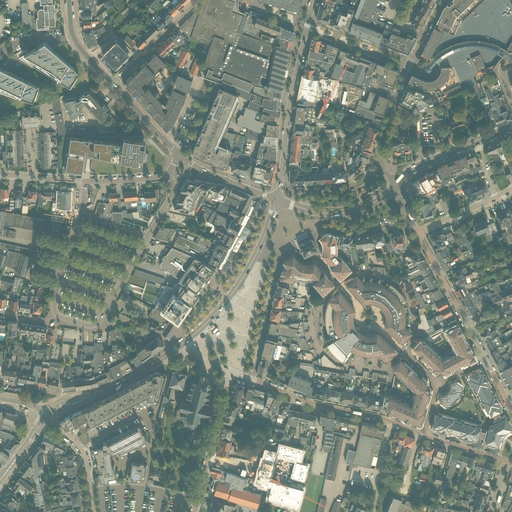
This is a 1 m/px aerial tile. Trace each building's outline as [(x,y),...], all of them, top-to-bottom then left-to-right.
[(55,25),(54,12),(54,3),(52,4),(52,0),(39,0),(40,5),(43,4),(44,9),(39,9),(37,11),(38,18),(28,18),(27,2),(21,3),(22,23),(36,29),(48,29),(48,26),(55,25)] [(80,0),(81,5),(84,5),(84,10),(86,10),(94,7),(93,0),(80,0)] [(184,5),(179,0),(174,5),(179,10),(184,5)] [(238,5),(238,3),(229,0),(203,0),(199,13),(234,25),(239,27),(244,13),(239,11),(238,5)] [(300,0),(261,0),(284,7),(284,6),(287,7),(287,8),(298,11),(300,0)] [(342,10),(343,7),(344,3),(334,1),(330,0),(320,0),(319,5),(331,7),(338,9),(342,10)] [(376,20),(381,10),(375,7),(377,0),(379,0),(384,2),(384,0),(360,0),(348,31),(349,31),(360,35),(368,38),(376,41),(385,45),(390,47),(390,46),(396,48),(396,49),(400,51),(401,51),(407,53),(414,41),(416,37),(407,33),(405,37),(405,38),(398,35),(400,30),(393,27),(376,20)] [(429,12),(435,0),(423,0),(421,4),(422,5),(421,8),(429,12)] [(511,4),(509,0),(472,0),(456,16),(449,30),(445,28),(444,30),(439,41),(436,48),(433,55),(434,57),(434,56),(439,52),(440,52),(439,51),(445,48),(446,48),(445,48),(451,45),(452,45),(452,44),(458,42),(458,43),(459,42),(465,41),(466,41),(472,40),(473,40),(479,40),(480,40),(487,41),(494,43),(493,43),(494,43),(500,45),(500,46),(501,46),(507,49),(506,49),(509,51),(511,50),(511,4)] [(456,16),(472,0),(451,0),(444,7),(435,25),(436,26),(444,30),(445,28),(449,30),(456,16)] [(179,10),(174,5),(170,1),(164,7),(166,9),(173,16),(179,10)] [(135,11),(138,9),(138,8),(139,7),(137,4),(129,11),(131,14),(135,11)] [(123,13),(129,9),(126,5),(120,10),(123,13)] [(329,17),(331,7),(319,5),(317,14),(318,14),(317,18),(316,18),(316,19),(317,19),(327,22),(327,23),(328,23),(329,17)] [(96,15),(96,12),(97,12),(95,6),(94,7),(86,10),(86,12),(81,12),(82,19),(92,18),(91,15),(92,15),(96,15)] [(345,30),(348,23),(353,10),(349,9),(343,7),(342,10),(338,9),(335,18),(329,17),(328,23),(341,28),(342,29),(342,28),(345,29),(345,30)] [(420,29),(429,12),(421,8),(419,10),(418,10),(412,21),(413,22),(411,25),(420,29)] [(173,16),(166,9),(161,15),(162,16),(162,17),(167,22),(173,16)] [(94,18),(94,19),(87,19),(87,20),(83,21),(83,20),(83,27),(92,27),(92,26),(95,26),(95,23),(100,23),(100,22),(104,19),(104,16),(102,13),(94,18)] [(235,41),(238,32),(239,27),(234,25),(199,13),(199,15),(194,13),(179,27),(189,37),(210,45),(210,46),(208,50),(207,53),(206,57),(204,63),(210,65),(214,67),(214,66),(216,62),(218,57),(221,49),(226,51),(230,39),(235,41)] [(263,29),(256,26),(253,25),(256,18),(248,14),(242,32),(243,32),(250,34),(254,36),(256,37),(260,38),(261,33),(263,29)] [(165,24),(162,21),(160,19),(161,18),(158,15),(152,22),(156,26),(160,29),(165,24)] [(276,35),(280,26),(256,17),(256,18),(253,25),(256,26),(263,29),(265,29),(276,35)] [(158,31),(155,27),(154,27),(156,26),(152,22),(151,21),(149,24),(151,27),(148,31),(153,36),(158,31)] [(291,40),(294,31),(283,28),(280,26),(276,35),(280,37),(291,40)] [(436,48),(439,41),(444,30),(436,26),(422,55),(427,58),(426,60),(429,62),(433,57),(434,57),(433,55),(436,48)] [(101,30),(104,28),(103,27),(100,28),(100,29),(93,31),(92,29),(83,31),(85,37),(100,32),(100,31),(101,30)] [(101,34),(106,31),(104,28),(101,30),(100,31),(100,32),(85,37),(86,41),(101,37),(101,34)] [(280,37),(276,35),(265,29),(263,29),(261,33),(260,38),(267,41),(273,42),(276,43),(277,42),(280,43),(279,45),(278,45),(282,47),(289,48),(290,49),(291,40),(280,37)] [(182,39),(185,37),(178,30),(176,33),(175,31),(169,37),(175,43),(177,44),(181,46),(184,48),(185,46),(180,40),(182,39)] [(153,36),(148,31),(144,35),(141,32),(138,35),(142,39),(144,38),(147,42),(153,36)] [(263,67),(262,60),(232,49),(228,59),(224,71),(221,70),(217,82),(221,83),(222,80),(231,84),(248,91),(251,85),(254,86),(256,86),(263,88),(267,88),(271,89),(275,90),(280,92),(281,91),(281,89),(283,84),(282,83),(284,78),(283,78),(284,75),(282,75),(282,72),(284,73),(284,72),(286,68),(285,68),(286,65),(285,60),(287,60),(288,57),(287,57),(288,55),(289,52),(288,52),(289,48),(282,47),(278,45),(277,45),(274,44),(274,45),(264,42),(259,40),(256,39),(253,37),(252,37),(247,35),(242,34),(241,33),(237,45),(245,48),(244,49),(272,59),(270,63),(271,65),(272,66),(272,68),(271,69),(263,67)] [(146,43),(142,39),(138,35),(135,38),(134,38),(132,40),(127,35),(123,39),(132,47),(135,44),(140,49),(146,43)] [(97,45),(96,43),(96,42),(103,40),(101,37),(86,41),(89,49),(93,47),(94,47),(96,49),(100,46),(99,44),(97,45)] [(175,43),(169,37),(165,41),(171,47),(170,48),(172,49),(177,44),(175,43)] [(325,50),(326,44),(320,41),(320,40),(312,38),(309,49),(317,51),(318,49),(325,50)] [(125,58),(126,57),(129,54),(124,48),(115,40),(103,52),(105,53),(103,55),(113,66),(115,64),(117,66),(121,62),(122,61),(123,62),(126,59),(125,58)] [(171,47),(165,41),(160,46),(166,52),(167,53),(169,51),(168,50),(170,48),(171,47)] [(30,51),(19,58),(57,83),(59,80),(71,88),(78,77),(76,76),(79,72),(69,64),(68,63),(44,42),(38,46),(32,50),(30,51)] [(338,48),(326,44),(325,50),(336,53),(338,48)] [(166,52),(160,46),(156,50),(160,54),(158,55),(163,57),(165,55),(164,54),(166,52)] [(494,68),(496,64),(499,60),(500,59),(503,56),(503,55),(498,52),(498,51),(498,52),(497,51),(497,52),(492,50),(492,49),(491,49),(486,48),(485,48),(480,47),(479,47),(473,47),(467,47),(466,47),(466,48),(461,49),(460,49),(455,51),(454,51),(449,54),(449,53),(448,54),(444,57),(443,57),(439,61),(438,61),(439,62),(441,66),(441,67),(441,72),(438,76),(438,77),(434,79),(433,80),(429,80),(428,80),(423,79),(419,77),(412,74),(409,81),(408,84),(407,84),(418,88),(430,94),(436,91),(440,98),(449,94),(476,83),(473,76),(494,68)] [(227,51),(226,51),(221,49),(218,57),(216,62),(214,66),(214,67),(210,65),(208,69),(205,78),(214,81),(220,64),(222,65),(227,51)] [(332,62),(336,53),(325,50),(318,49),(317,51),(309,49),(307,57),(323,60),(332,62)] [(343,65),(348,52),(340,49),(336,62),(343,65)] [(184,50),(179,59),(176,64),(181,67),(189,53),(184,50)] [(350,81),(359,56),(348,52),(343,65),(340,72),(338,78),(350,81)] [(133,74),(123,84),(132,94),(132,95),(133,95),(133,96),(134,97),(135,98),(136,98),(142,105),(142,106),(143,106),(143,107),(144,108),(145,108),(145,109),(146,109),(152,115),(152,116),(152,117),(153,117),(153,118),(154,118),(154,119),(155,119),(155,120),(156,120),(156,119),(166,130),(172,125),(179,111),(180,109),(182,104),(183,104),(183,103),(184,103),(184,102),(184,101),(184,100),(184,99),(186,95),(185,95),(187,91),(188,91),(188,90),(189,90),(189,89),(190,88),(190,87),(190,86),(189,86),(191,82),(177,75),(175,74),(165,65),(154,53),(151,57),(151,56),(150,56),(150,57),(149,57),(149,58),(148,58),(148,59),(147,59),(147,60),(144,63),(140,66),(139,66),(139,67),(138,67),(137,68),(138,68),(137,70),(133,74)] [(350,81),(361,84),(370,61),(359,56),(350,81)] [(329,67),(332,62),(323,60),(307,57),(307,58),(306,58),(305,63),(306,64),(305,68),(325,72),(328,67),(326,67),(326,66),(329,66),(329,67)] [(195,75),(201,62),(202,60),(196,58),(190,73),(195,75)] [(367,85),(376,63),(370,61),(361,84),(367,85)] [(340,72),(343,65),(336,62),(333,69),(340,72)] [(380,80),(382,74),(385,66),(384,66),(376,63),(367,85),(370,86),(370,85),(377,88),(378,85),(380,80)] [(398,71),(386,67),(385,66),(382,74),(395,79),(398,72),(398,71)] [(323,75),(325,72),(305,68),(305,67),(303,76),(319,80),(321,77),(322,78),(323,75)] [(35,99),(39,87),(25,80),(0,68),(0,93),(19,100),(21,97),(31,101),(33,98),(35,99)] [(338,78),(340,72),(333,69),(330,75),(338,78)] [(395,81),(395,79),(382,74),(380,80),(393,85),(395,81)] [(299,92),(298,98),(317,102),(318,100),(336,104),(335,109),(353,113),(354,111),(357,104),(359,99),(363,89),(351,84),(322,78),(321,77),(319,80),(303,76),(300,87),(300,86),(300,87),(300,91),(299,91),(299,92)] [(493,95),(492,92),(497,90),(501,89),(501,88),(500,88),(499,85),(500,85),(497,79),(497,80),(496,76),(487,80),(489,85),(483,87),(487,97),(486,96),(480,99),(480,100),(478,100),(484,116),(486,120),(485,120),(487,124),(489,129),(497,126),(495,121),(493,117),(495,117),(496,120),(498,125),(504,123),(500,113),(498,112),(497,108),(496,105),(497,105),(493,95)] [(266,98),(260,97),(256,95),(251,92),(248,91),(231,84),(222,80),(221,83),(225,85),(224,89),(229,91),(238,95),(248,99),(250,100),(252,101),(265,107),(273,109),(280,109),(280,107),(280,103),(280,101),(276,100),(274,100),(266,98)] [(390,92),(393,85),(380,80),(378,85),(377,88),(376,90),(389,95),(390,92)] [(430,94),(418,88),(407,84),(401,98),(400,101),(417,110),(434,102),(430,94)] [(471,86),(476,98),(480,97),(478,90),(479,90),(476,84),(471,86)] [(280,92),(275,90),(271,89),(267,88),(263,88),(256,86),(254,86),(251,85),(248,91),(251,92),(256,95),(260,97),(261,95),(262,96),(272,98),(277,99),(280,100),(280,92)] [(236,100),(237,98),(238,95),(224,89),(219,87),(212,104),(192,151),(192,152),(191,152),(191,153),(192,153),(192,154),(193,155),(226,169),(235,134),(226,131),(239,101),(236,100)] [(84,92),(83,93),(78,97),(79,98),(77,99),(76,97),(64,99),(66,109),(67,109),(69,116),(81,114),(80,105),(83,102),(101,122),(107,116),(106,116),(109,113),(107,110),(108,108),(103,102),(101,104),(88,90),(85,93),(84,92)] [(507,103),(505,99),(503,94),(502,92),(498,93),(497,90),(492,92),(493,95),(497,105),(496,105),(497,108),(498,112),(500,113),(504,123),(511,119),(511,114),(507,103)] [(366,102),(359,99),(357,104),(371,110),(382,114),(388,98),(370,91),(366,102)] [(66,135),(61,106),(59,96),(52,99),(58,135),(66,135)] [(447,96),(440,98),(443,105),(450,102),(447,96)] [(298,98),(297,104),(308,106),(308,107),(320,108),(321,105),(317,104),(317,102),(298,98)] [(279,115),(280,109),(273,109),(265,107),(252,101),(250,100),(247,107),(257,111),(261,112),(265,114),(267,114),(272,115),(272,116),(279,117),(279,115)] [(400,101),(397,107),(408,113),(408,112),(411,114),(413,108),(400,101)] [(382,114),(371,110),(357,104),(354,111),(357,112),(358,112),(360,113),(359,115),(365,117),(365,116),(367,117),(368,116),(369,116),(373,118),(372,120),(379,123),(380,121),(381,121),(383,116),(382,115),(382,114)] [(315,117),(316,110),(319,111),(320,108),(308,107),(297,105),(294,121),(310,123),(310,124),(315,125),(324,126),(323,118),(315,117)] [(278,124),(279,124),(279,117),(272,116),(272,115),(267,114),(265,114),(261,112),(257,111),(247,107),(246,107),(243,115),(256,119),(264,123),(264,122),(269,124),(277,124),(278,124)] [(277,135),(278,124),(277,124),(269,124),(264,122),(264,123),(256,119),(243,115),(242,115),(240,114),(236,124),(239,125),(248,127),(252,129),(252,130),(263,133),(263,134),(277,135)] [(451,125),(447,125),(448,132),(452,131),(452,130),(453,129),(454,128),(457,127),(458,128),(457,129),(458,132),(464,130),(464,129),(463,126),(463,127),(462,125),(464,123),(465,123),(465,122),(466,122),(466,121),(466,120),(465,120),(465,119),(464,119),(463,119),(462,119),(460,120),(458,115),(452,117),(450,118),(452,124),(451,125)] [(380,124),(379,124),(368,121),(367,126),(369,127),(366,135),(365,135),(365,133),(361,132),(360,135),(366,137),(374,140),(380,124)] [(317,136),(316,130),(315,125),(310,124),(307,124),(294,122),(293,133),(317,136)] [(277,140),(277,136),(277,135),(263,134),(263,133),(252,130),(252,129),(248,127),(247,137),(260,141),(260,143),(266,144),(275,144),(277,144),(275,144),(275,142),(275,141),(277,140)] [(332,129),(324,129),(328,143),(334,143),(332,129)] [(318,144),(317,136),(293,133),(291,147),(307,149),(310,149),(309,143),(318,144)] [(143,152),(145,141),(140,140),(140,138),(140,135),(121,134),(121,136),(101,136),(84,135),(84,138),(70,137),(67,137),(62,170),(85,173),(87,158),(89,158),(92,159),(120,163),(122,163),(146,167),(149,153),(143,152)] [(396,155),(399,155),(400,154),(405,153),(405,152),(409,151),(409,146),(409,136),(403,137),(403,136),(396,136),(396,138),(392,138),(393,148),(395,147),(395,154),(396,155)] [(372,145),(374,140),(366,137),(364,141),(359,139),(358,140),(356,139),(355,143),(357,144),(357,143),(359,143),(362,144),(362,143),(367,144),(367,143),(372,145)] [(508,147),(507,144),(505,139),(499,141),(507,160),(510,159),(509,155),(508,155),(506,152),(508,151),(507,147),(508,147)] [(507,160),(499,141),(494,143),(497,152),(500,158),(501,162),(507,160)] [(263,159),(263,156),(266,144),(260,143),(256,159),(255,162),(254,167),(251,179),(261,181),(261,180),(262,181),(265,168),(263,167),(264,166),(262,165),(263,159)] [(500,158),(497,152),(494,143),(485,147),(484,147),(491,164),(493,170),(497,168),(493,159),(495,158),(496,160),(500,158)] [(276,159),(277,146),(275,146),(275,144),(266,144),(263,156),(276,159)] [(310,159),(310,149),(307,149),(291,147),(290,160),(299,161),(301,161),(301,160),(304,159),(304,160),(310,159)] [(236,161),(238,154),(240,155),(241,152),(235,150),(234,152),(232,164),(231,168),(231,169),(231,170),(232,170),(235,171),(239,172),(242,162),(236,161)] [(473,151),(466,155),(469,162),(470,164),(472,163),(474,169),(478,167),(477,167),(476,167),(475,164),(478,162),(473,151)] [(367,162),(369,156),(360,152),(358,155),(357,156),(355,155),(356,153),(353,152),(352,155),(362,161),(363,159),(366,162),(367,162)] [(364,165),(366,162),(363,159),(362,161),(352,155),(352,160),(360,169),(364,165)] [(447,163),(436,167),(437,169),(440,176),(443,183),(445,187),(446,187),(445,186),(447,185),(448,187),(456,183),(467,178),(469,177),(470,179),(478,176),(477,174),(469,177),(468,174),(476,171),(477,171),(482,169),(481,166),(478,167),(474,169),(472,163),(470,164),(469,162),(466,155),(458,158),(455,159),(447,163)] [(276,166),(276,159),(263,156),(263,159),(262,165),(264,166),(263,167),(265,168),(262,181),(271,183),(272,183),(275,169),(276,166)] [(254,167),(255,162),(256,159),(254,158),(252,158),(252,162),(246,160),(246,163),(242,162),(239,172),(244,173),(247,173),(248,173),(248,172),(249,168),(250,169),(251,166),(252,166),(254,167)] [(360,169),(352,160),(347,164),(348,168),(347,170),(348,172),(348,176),(349,176),(348,175),(350,174),(352,177),(358,172),(360,169)] [(303,183),(303,171),(302,163),(300,163),(300,166),(298,166),(298,162),(289,162),(289,181),(291,183),(296,183),(303,183)] [(332,180),(331,166),(330,163),(328,163),(328,168),(322,168),(322,173),(321,173),(321,182),(332,181),(332,180)] [(345,171),(341,172),(341,165),(337,165),(337,164),(332,164),(332,166),(331,166),(332,180),(334,179),(334,181),(346,180),(345,171)] [(503,168),(504,168),(503,166),(494,170),(496,175),(505,172),(503,168)] [(321,182),(321,173),(321,171),(317,172),(317,167),(310,167),(311,173),(312,182),(321,182)] [(412,184),(413,186),(420,197),(420,198),(424,195),(425,195),(428,194),(433,191),(434,192),(445,187),(443,183),(440,176),(437,169),(435,171),(433,170),(430,172),(431,173),(429,174),(429,173),(428,173),(425,174),(424,176),(414,182),(414,183),(412,184)] [(312,183),(312,182),(311,173),(304,174),(304,171),(303,171),(303,183),(312,183)] [(178,202),(174,209),(189,213),(194,204),(200,193),(201,193),(207,195),(218,200),(223,202),(226,195),(227,192),(229,187),(222,184),(221,185),(218,183),(217,185),(213,183),(210,182),(207,181),(206,183),(202,181),(199,180),(198,180),(195,179),(194,182),(187,179),(184,184),(180,190),(181,191),(179,194),(177,197),(178,198),(176,201),(178,202)] [(367,187),(367,188),(367,189),(366,189),(368,193),(370,191),(370,192),(372,192),(372,193),(378,190),(377,189),(378,188),(378,187),(380,186),(378,182),(376,183),(375,183),(374,183),(373,182),(368,185),(369,186),(367,187)] [(465,194),(468,201),(477,197),(476,194),(480,193),(481,194),(487,191),(483,182),(477,185),(473,187),(472,186),(462,191),(464,195),(465,194)] [(8,197),(8,194),(9,189),(1,188),(0,195),(0,194),(0,202),(0,200),(4,201),(4,197),(8,197)] [(241,201),(226,195),(223,202),(222,203),(237,210),(237,209),(246,213),(245,214),(250,216),(254,206),(250,204),(253,196),(245,193),(232,188),(229,195),(242,200),(241,201)] [(35,205),(35,201),(36,190),(35,190),(34,189),(33,189),(32,190),(29,190),(28,195),(27,195),(27,197),(23,197),(23,205),(22,213),(27,214),(28,206),(28,204),(35,205)] [(159,202),(158,190),(158,189),(153,190),(153,191),(144,192),(145,200),(151,200),(152,202),(159,202)] [(21,199),(22,195),(22,190),(21,190),(19,190),(15,190),(15,194),(14,194),(13,198),(10,198),(10,208),(10,209),(13,209),(13,208),(14,206),(17,206),(18,199),(21,199)] [(50,197),(51,196),(51,191),(43,191),(43,197),(39,197),(39,201),(38,205),(42,205),(42,202),(45,202),(46,197),(50,197)] [(141,198),(137,198),(137,191),(130,192),(131,203),(137,203),(137,204),(137,211),(141,211),(141,198)] [(53,202),(52,210),(56,210),(56,206),(69,207),(70,206),(70,203),(72,203),(73,197),(70,197),(71,195),(71,193),(60,192),(58,192),(58,195),(58,196),(57,203),(53,202)] [(438,200),(436,195),(434,192),(423,197),(422,198),(423,204),(420,205),(422,213),(421,213),(420,214),(419,215),(419,217),(421,218),(422,217),(422,218),(433,215),(436,214),(435,209),(432,210),(431,206),(430,206),(429,203),(438,200)] [(112,203),(112,200),(114,200),(117,200),(117,193),(114,193),(109,193),(109,202),(109,203),(98,203),(94,215),(120,224),(121,219),(122,217),(122,212),(112,212),(112,207),(111,207),(111,203),(112,203)] [(220,202),(218,207),(216,212),(226,217),(229,218),(240,223),(245,226),(250,216),(245,214),(232,208),(220,202)] [(229,218),(226,217),(225,217),(218,213),(204,206),(202,209),(205,210),(202,218),(207,220),(216,225),(220,227),(221,225),(224,227),(235,233),(239,236),(245,226),(240,223),(229,218)] [(511,217),(511,216),(510,213),(508,209),(504,211),(504,210),(502,212),(510,226),(511,224),(511,223),(509,219),(511,217)] [(148,221),(151,215),(147,213),(142,210),(142,218),(148,221)] [(511,229),(510,226),(502,212),(500,213),(496,215),(501,223),(504,222),(511,236),(511,235),(511,229)] [(2,217),(0,224),(0,227),(3,228),(2,233),(5,234),(6,234),(7,229),(9,218),(2,217)] [(9,218),(7,229),(10,230),(9,235),(13,235),(14,235),(15,231),(17,220),(9,218)] [(17,220),(15,231),(18,231),(17,236),(20,237),(21,237),(22,232),(24,221),(17,220)] [(486,231),(487,233),(484,234),(488,242),(498,238),(495,233),(498,232),(494,222),(487,225),(485,220),(485,221),(475,225),(474,225),(476,229),(471,231),(473,236),(486,231)] [(24,221),(22,232),(26,233),(25,238),(28,238),(29,239),(30,234),(32,223),(24,221)] [(62,234),(64,228),(64,227),(49,222),(46,232),(55,235),(56,232),(62,234)] [(32,223),(30,234),(33,234),(32,239),(36,240),(37,240),(40,224),(32,223)] [(239,237),(234,234),(226,230),(220,227),(216,225),(213,224),(212,227),(210,232),(217,235),(213,242),(217,244),(219,243),(232,250),(239,237)] [(466,236),(463,231),(461,226),(458,228),(463,238),(466,236)] [(175,228),(173,228),(160,227),(154,238),(169,240),(175,228)] [(434,244),(452,234),(451,232),(445,235),(442,229),(433,234),(432,234),(431,234),(430,234),(430,235),(429,235),(429,236),(429,237),(430,237),(430,238),(431,238),(434,244)] [(217,244),(213,242),(191,230),(190,234),(195,236),(195,235),(200,238),(197,243),(205,246),(213,250),(214,249),(223,254),(228,257),(232,250),(219,243),(217,244)] [(345,262),(336,252),(336,250),(336,249),(336,248),(336,246),(338,246),(338,247),(339,244),(338,244),(340,236),(333,234),(332,234),(331,233),(330,233),(329,233),(328,233),(327,233),(326,232),(320,237),(319,238),(321,240),(321,241),(322,243),(322,246),(323,248),(322,249),(322,251),(322,252),(321,254),(321,255),(322,256),(331,267),(330,268),(334,272),(335,271),(337,273),(336,274),(339,278),(347,271),(348,271),(350,270),(349,269),(350,268),(347,264),(345,262)] [(385,242),(382,233),(371,235),(374,245),(375,248),(381,247),(380,244),(381,243),(383,251),(392,249),(389,241),(385,242)] [(450,245),(456,242),(452,234),(434,244),(437,250),(446,245),(445,245),(449,243),(450,245)] [(213,250),(205,246),(197,243),(193,241),(192,241),(187,238),(178,235),(175,240),(184,244),(189,246),(205,254),(205,253),(219,260),(220,261),(225,263),(228,257),(224,254),(223,254),(214,249),(213,250)] [(357,252),(355,246),(356,247),(349,247),(351,240),(352,240),(352,237),(346,236),(340,235),(340,236),(338,244),(339,244),(338,247),(337,251),(350,254),(352,263),(353,263),(353,265),(359,264),(356,252),(357,252)] [(374,245),(371,235),(362,236),(364,247),(365,251),(363,251),(364,252),(375,250),(373,245),(374,245)] [(405,240),(404,239),(404,235),(400,235),(400,236),(393,236),(393,237),(389,238),(389,241),(393,249),(405,248),(405,242),(406,242),(405,240)] [(364,247),(362,236),(355,237),(355,246),(357,252),(361,251),(362,260),(364,260),(365,266),(368,266),(368,259),(367,254),(364,254),(364,252),(363,251),(365,251),(364,247)] [(312,239),(311,239),(308,240),(302,243),(298,245),(304,256),(317,250),(312,239)] [(225,263),(219,260),(205,253),(205,254),(189,246),(184,244),(184,245),(175,241),(175,242),(176,243),(175,245),(174,244),(172,247),(185,252),(199,259),(217,267),(221,269),(225,263)] [(217,267),(199,259),(185,252),(172,247),(171,247),(166,255),(164,255),(162,259),(162,261),(160,263),(160,265),(179,279),(177,281),(175,280),(176,283),(172,288),(175,290),(191,303),(191,302),(193,304),(199,296),(195,293),(196,291),(197,291),(202,284),(204,285),(215,270),(216,268),(216,269),(217,267)] [(446,254),(449,252),(448,250),(449,250),(448,247),(445,249),(444,248),(434,252),(438,259),(445,255),(446,254)] [(465,258),(475,253),(473,249),(462,253),(465,258)] [(17,269),(22,253),(21,253),(17,252),(14,251),(11,251),(9,250),(7,256),(4,265),(17,269)] [(108,266),(124,271),(128,259),(101,250),(100,253),(90,250),(89,252),(82,250),(80,256),(88,258),(88,257),(109,264),(108,266)] [(375,250),(378,262),(383,260),(381,254),(376,254),(375,250)] [(146,252),(141,261),(141,260),(152,263),(154,258),(145,253),(146,252)] [(423,259),(422,256),(421,257),(420,255),(419,256),(417,253),(417,252),(409,256),(412,262),(407,264),(409,267),(415,265),(414,264),(423,259)] [(450,259),(452,258),(449,252),(446,254),(445,255),(438,259),(440,264),(450,259)] [(25,276),(32,256),(22,253),(17,269),(16,273),(25,276)] [(457,255),(452,258),(450,259),(440,264),(443,270),(451,266),(450,263),(459,258),(457,255)] [(323,274),(315,265),(314,263),(313,263),(312,264),(311,264),(310,264),(309,264),(307,264),(304,264),(303,264),(301,263),(300,263),(298,261),(297,261),(296,260),(296,259),(295,258),(294,257),(294,256),(293,256),(283,262),(284,263),(285,265),(279,278),(278,277),(278,278),(279,278),(287,280),(287,279),(301,280),(300,281),(313,282),(322,293),(333,283),(329,279),(328,280),(327,278),(328,277),(324,273),(323,274)] [(414,273),(427,266),(424,260),(416,264),(418,267),(412,270),(413,272),(414,273)] [(422,276),(430,272),(427,266),(414,273),(413,272),(407,275),(409,279),(421,273),(422,276)] [(455,280),(471,273),(470,270),(467,271),(465,267),(454,272),(455,276),(454,276),(455,280)] [(471,281),(469,277),(473,276),(477,274),(476,271),(471,273),(455,280),(456,283),(458,282),(459,286),(471,281)] [(434,279),(431,273),(418,280),(420,283),(425,280),(426,283),(434,279)] [(403,307),(402,304),(401,304),(400,302),(404,300),(402,297),(400,294),(398,292),(396,290),(394,288),(392,286),(389,284),(387,288),(384,287),(385,286),(382,285),(380,284),(377,283),(374,283),(371,282),(369,282),(366,282),(366,284),(363,284),(357,276),(354,279),(353,278),(351,278),(349,279),(348,280),(346,281),(344,282),(343,283),(360,302),(361,301),(362,303),(364,302),(366,302),(368,301),(370,301),(372,302),(374,302),(376,303),(378,304),(380,305),(379,306),(381,309),(383,308),(384,310),(383,310),(384,312),(385,314),(386,316),(386,318),(386,320),(385,322),(385,324),(384,326),(385,327),(384,328),(403,345),(404,344),(405,343),(406,341),(407,340),(408,338),(409,336),(408,335),(411,332),(403,325),(403,323),(405,323),(405,320),(405,318),(405,315),(404,312),(404,309),(403,307)] [(15,277),(12,286),(10,291),(15,293),(20,278),(15,277)] [(293,288),(291,288),(292,284),(292,283),(289,282),(287,281),(287,280),(279,278),(278,280),(276,285),(276,286),(276,287),(275,292),(292,296),(296,297),(296,296),(297,294),(293,293),(294,288),(293,288)] [(429,289),(437,285),(434,279),(426,283),(427,285),(422,287),(424,291),(429,289)] [(146,282),(141,299),(146,301),(155,305),(154,309),(157,310),(157,309),(160,311),(177,324),(178,324),(177,323),(184,314),(185,314),(184,313),(191,303),(175,290),(172,288),(166,286),(165,286),(165,287),(165,288),(164,290),(153,284),(146,282)] [(499,292),(495,282),(491,284),(495,292),(496,294),(499,302),(503,300),(499,292)] [(42,286),(36,284),(35,290),(34,294),(33,295),(32,302),(33,302),(33,306),(34,306),(33,312),(40,313),(41,303),(37,302),(42,286)] [(459,288),(455,290),(459,298),(464,296),(467,294),(464,289),(466,288),(469,287),(468,284),(463,286),(461,287),(459,288)] [(353,311),(354,310),(353,308),(354,308),(337,288),(336,289),(335,290),(334,292),(333,293),(332,294),(333,294),(331,296),(332,297),(328,300),(330,302),(329,304),(328,303),(327,303),(326,306),(326,309),(325,312),(325,315),(325,318),(325,321),(325,325),(326,328),(326,331),(327,334),(329,333),(330,336),(324,339),(325,341),(327,343),(326,343),(327,345),(328,347),(330,350),(333,352),(335,354),(337,357),(340,359),(342,360),(342,359),(344,361),(346,362),(353,350),(353,351),(356,353),(357,353),(360,354),(363,354),(364,354),(367,355),(368,355),(371,355),(372,355),(375,354),(375,353),(378,352),(385,360),(389,356),(390,357),(391,355),(392,356),(394,355),(395,354),(397,352),(398,352),(379,334),(378,335),(377,333),(375,334),(373,335),(371,335),(370,336),(368,335),(366,335),(364,335),(362,334),(361,333),(359,333),(357,331),(360,329),(357,327),(355,329),(354,327),(353,326),(353,324),(352,322),(352,320),(352,319),(352,317),(352,315),(352,313),(353,311)] [(442,295),(438,288),(431,291),(427,294),(429,297),(429,298),(430,300),(432,302),(438,299),(437,298),(442,295)] [(509,298),(506,289),(500,291),(504,299),(506,298),(507,299),(509,298)] [(483,300),(491,298),(491,296),(496,294),(495,292),(492,294),(491,292),(490,293),(489,292),(479,295),(477,296),(474,291),(467,295),(460,299),(464,306),(477,299),(478,302),(482,300),(483,299),(483,300)] [(292,299),(292,296),(275,292),(271,308),(277,309),(277,305),(281,306),(284,306),(285,303),(290,304),(291,301),(285,300),(286,298),(292,299)] [(125,302),(128,296),(122,293),(119,299),(125,302)] [(21,302),(20,305),(19,310),(29,311),(30,303),(31,304),(32,302),(33,295),(30,294),(27,303),(21,302)] [(499,302),(496,294),(491,296),(491,298),(483,300),(483,299),(482,300),(483,301),(485,304),(493,301),(494,304),(499,302)] [(426,306),(420,295),(414,298),(415,301),(418,300),(418,301),(419,303),(419,305),(420,306),(420,308),(421,308),(422,308),(424,307),(426,306)] [(18,299),(14,298),(12,298),(12,300),(11,300),(9,308),(16,309),(18,299)] [(448,305),(444,298),(439,301),(438,301),(430,305),(432,308),(434,307),(436,311),(440,309),(448,305)] [(476,310),(473,306),(472,303),(474,302),(474,304),(478,302),(477,299),(464,306),(468,314),(476,310)] [(452,313),(448,305),(440,309),(442,314),(441,314),(440,314),(436,316),(439,320),(452,313)] [(174,331),(178,324),(177,324),(160,311),(157,309),(157,310),(154,309),(153,308),(149,316),(156,320),(160,322),(158,325),(150,321),(147,326),(161,332),(169,338),(174,331)] [(288,314),(292,315),(291,320),(297,321),(299,312),(292,311),(292,312),(277,309),(271,308),(269,319),(281,321),(282,317),(288,317),(288,314)] [(430,335),(456,321),(453,314),(445,318),(446,319),(442,322),(443,325),(442,326),(442,327),(440,325),(434,329),(432,324),(429,326),(430,328),(427,330),(430,335)] [(432,324),(437,321),(434,316),(426,320),(429,326),(432,324)] [(298,329),(299,322),(289,322),(289,324),(279,322),(274,321),(269,320),(268,326),(268,328),(267,332),(272,333),(291,336),(292,336),(293,331),(293,328),(298,329)] [(16,335),(17,327),(17,322),(7,321),(6,334),(16,335)] [(420,339),(412,347),(414,349),(413,351),(415,352),(418,356),(420,357),(423,361),(424,361),(427,364),(429,366),(428,367),(433,372),(434,373),(435,373),(436,372),(437,372),(438,372),(439,372),(440,372),(441,372),(442,372),(443,372),(443,373),(444,373),(444,374),(445,374),(446,374),(447,374),(457,368),(467,363),(466,361),(468,360),(469,362),(475,359),(476,359),(476,358),(476,357),(474,353),(472,354),(471,352),(473,351),(467,341),(465,337),(464,335),(458,325),(457,321),(455,322),(444,328),(445,330),(439,333),(439,334),(442,339),(431,345),(424,338),(420,340),(420,339)] [(151,354),(157,349),(164,345),(157,337),(158,335),(152,332),(140,328),(140,327),(138,327),(134,326),(132,326),(122,327),(118,328),(123,336),(126,339),(130,336),(127,333),(126,333),(125,330),(128,330),(137,331),(139,331),(137,331),(133,331),(133,333),(137,333),(137,334),(147,338),(148,336),(151,337),(151,338),(152,340),(151,341),(145,346),(151,354)] [(493,333),(494,333),(494,332),(499,329),(497,326),(495,328),(495,327),(491,330),(489,328),(480,334),(483,339),(493,333)] [(52,343),(54,334),(55,329),(55,328),(52,328),(51,335),(48,334),(47,342),(52,343)] [(123,336),(118,328),(113,330),(116,338),(123,336)] [(119,348),(116,338),(113,330),(108,331),(107,342),(112,343),(112,347),(112,350),(104,350),(106,354),(105,354),(107,363),(108,365),(114,377),(122,373),(132,367),(124,356),(119,348)] [(265,340),(290,346),(289,352),(293,352),(296,352),(297,347),(298,345),(291,343),(292,338),(290,337),(287,337),(285,337),(282,336),(283,336),(280,335),(278,336),(278,335),(267,333),(267,334),(266,340),(265,340)] [(489,340),(493,338),(492,336),(495,334),(494,333),(493,333),(483,339),(486,345),(490,343),(489,340)] [(498,337),(494,339),(493,338),(489,340),(490,343),(486,345),(489,349),(501,343),(498,337)] [(261,355),(261,356),(273,359),(273,358),(281,358),(286,360),(286,359),(291,361),(291,358),(287,357),(288,354),(292,355),(293,352),(289,352),(290,346),(265,340),(265,341),(262,355),(261,355)] [(151,354),(145,346),(142,343),(133,349),(142,360),(142,361),(151,354)] [(142,360),(133,349),(129,344),(123,348),(119,348),(124,356),(128,354),(136,365),(142,360)] [(93,357),(93,352),(93,351),(94,346),(84,345),(84,358),(93,357)] [(500,346),(495,349),(490,352),(493,357),(500,354),(499,352),(505,349),(503,346),(501,348),(500,346)] [(18,349),(17,355),(17,366),(19,366),(18,372),(19,372),(18,380),(27,382),(29,370),(30,366),(25,365),(26,357),(24,357),(25,354),(24,354),(25,349),(18,349)] [(99,373),(97,352),(93,352),(93,357),(93,364),(94,375),(98,385),(103,382),(99,373)] [(102,364),(102,355),(102,352),(97,352),(99,373),(103,382),(109,380),(105,371),(104,370),(102,364)] [(496,363),(507,357),(509,356),(507,352),(505,353),(501,355),(500,354),(493,357),(496,363)] [(108,365),(107,363),(105,354),(102,355),(102,364),(104,370),(105,371),(109,380),(114,377),(108,365)] [(327,366),(328,359),(324,355),(320,358),(322,365),(327,366)] [(511,355),(508,358),(497,364),(500,370),(508,366),(511,364),(511,355)] [(261,357),(259,363),(268,365),(268,366),(272,367),(275,368),(276,364),(271,363),(272,360),(270,359),(266,358),(261,357)] [(6,359),(4,373),(3,378),(14,380),(16,370),(10,369),(11,362),(7,362),(8,360),(6,359)] [(330,367),(331,361),(328,359),(327,366),(322,365),(321,372),(329,373),(330,367)] [(382,402),(381,407),(383,408),(382,410),(396,416),(413,423),(414,422),(416,422),(416,424),(419,425),(421,424),(422,421),(421,420),(422,416),(424,416),(427,406),(425,406),(426,403),(427,399),(429,400),(430,395),(430,394),(430,393),(429,393),(429,392),(428,392),(428,391),(427,390),(427,389),(427,388),(427,387),(426,387),(426,386),(426,385),(426,384),(426,383),(426,382),(427,381),(426,380),(422,376),(421,377),(419,375),(411,368),(409,366),(404,362),(403,363),(400,360),(392,368),(394,373),(395,375),(396,376),(395,377),(394,376),(391,390),(385,388),(384,394),(382,402)] [(59,378),(61,367),(61,363),(50,361),(49,366),(48,375),(47,378),(49,378),(48,387),(57,389),(59,378)] [(296,362),(292,372),(295,372),(295,369),(296,369),(297,364),(315,367),(315,365),(315,364),(305,363),(296,362)] [(259,363),(257,374),(265,376),(267,371),(267,368),(272,370),(273,368),(271,368),(272,367),(268,366),(268,365),(259,363)] [(38,382),(40,376),(40,374),(41,374),(41,370),(41,369),(42,365),(34,364),(32,374),(30,374),(31,371),(29,370),(27,382),(34,383),(34,381),(38,382)] [(94,375),(93,364),(90,364),(90,367),(83,369),(83,371),(84,371),(86,377),(85,377),(86,387),(90,387),(98,385),(94,375)] [(503,376),(511,371),(511,364),(508,366),(500,370),(503,376)] [(48,375),(49,366),(42,365),(41,369),(41,370),(45,370),(44,376),(40,375),(40,376),(38,382),(38,384),(44,386),(44,385),(46,385),(47,378),(48,375)] [(86,387),(85,377),(84,374),(80,375),(80,378),(78,378),(77,374),(81,373),(80,366),(74,366),(74,372),(74,378),(76,389),(86,387)] [(337,375),(338,368),(339,366),(336,366),(336,368),(330,367),(329,373),(337,375)] [(66,376),(66,374),(66,372),(72,372),(71,367),(66,367),(66,371),(64,371),(65,375),(64,375),(64,380),(61,380),(63,391),(69,390),(67,376),(66,376)] [(471,372),(465,376),(476,397),(487,417),(492,415),(493,416),(490,417),(491,420),(494,418),(495,419),(501,416),(498,412),(503,409),(492,388),(481,367),(476,370),(471,372)] [(163,396),(158,417),(164,418),(167,406),(169,397),(171,398),(173,390),(176,390),(177,387),(182,388),(185,378),(185,377),(186,374),(186,373),(185,373),(173,370),(172,370),(172,371),(171,375),(165,396),(164,396),(163,396)] [(143,397),(148,395),(150,398),(153,399),(158,400),(161,391),(161,389),(166,374),(162,373),(160,372),(156,371),(154,372),(152,373),(151,374),(146,376),(145,377),(140,379),(140,380),(136,382),(128,386),(126,387),(125,387),(121,390),(121,389),(108,396),(106,397),(106,398),(97,402),(92,404),(89,406),(87,407),(82,410),(81,409),(86,418),(89,425),(97,422),(97,423),(98,425),(104,422),(103,420),(102,419),(104,418),(104,417),(111,414),(114,412),(116,411),(117,413),(118,414),(123,411),(123,410),(122,408),(124,407),(134,402),(136,401),(136,403),(137,404),(143,401),(142,400),(141,398),(143,397)] [(506,382),(511,379),(511,371),(503,376),(506,382)] [(74,378),(74,372),(72,372),(66,372),(66,374),(66,376),(67,376),(69,390),(76,389),(74,378)] [(297,378),(298,376),(291,373),(287,385),(287,384),(293,386),(293,387),(297,378)] [(212,387),(212,385),(212,384),(210,382),(208,382),(208,380),(209,380),(209,379),(208,378),(207,378),(207,376),(199,374),(198,379),(196,378),(196,379),(194,378),(191,379),(190,381),(191,383),(190,388),(189,388),(187,393),(186,393),(185,398),(181,398),(175,420),(183,422),(183,423),(184,424),(184,425),(185,425),(185,426),(186,426),(186,427),(187,427),(188,428),(189,428),(190,428),(191,428),(192,428),(193,428),(194,428),(195,428),(196,427),(197,426),(198,426),(201,427),(202,422),(203,422),(204,417),(207,418),(208,417),(211,406),(210,405),(210,403),(208,402),(209,399),(208,399),(211,389),(210,389),(210,388),(212,387)] [(297,378),(293,387),(294,386),(300,389),(299,390),(300,390),(303,381),(304,379),(298,376),(297,378)] [(303,381),(300,390),(300,389),(306,391),(306,392),(307,393),(310,394),(312,386),(309,385),(310,381),(304,379),(303,381)] [(318,396),(321,380),(318,380),(316,386),(313,386),(311,395),(318,396)] [(324,381),(321,380),(318,396),(324,397),(326,388),(323,388),(324,381)] [(445,395),(443,396),(443,395),(443,396),(441,396),(441,398),(440,398),(440,401),(439,401),(439,402),(440,402),(442,404),(442,405),(443,404),(444,404),(444,405),(444,404),(446,406),(445,407),(448,406),(450,405),(451,404),(453,403),(454,402),(455,401),(454,401),(455,400),(456,399),(456,398),(457,397),(458,396),(459,397),(459,396),(460,394),(461,392),(461,391),(462,389),(462,386),(462,387),(459,386),(459,385),(459,386),(458,385),(459,384),(458,384),(456,382),(456,381),(455,382),(453,383),(452,383),(452,384),(451,384),(451,386),(450,386),(450,387),(450,388),(449,390),(450,390),(450,391),(447,394),(446,394),(445,395)] [(336,384),(336,382),(333,382),(331,389),(328,389),(326,398),(332,399),(336,384)] [(360,404),(363,386),(364,383),(361,383),(359,389),(358,395),(355,394),(353,403),(360,404)] [(240,399),(243,391),(244,386),(240,385),(235,384),(233,385),(230,397),(228,404),(237,406),(238,406),(240,399)] [(346,402),(349,387),(346,386),(345,392),(342,391),(340,400),(346,402)] [(251,395),(253,388),(247,387),(244,398),(247,403),(251,404),(252,400),(253,399),(253,396),(251,395)] [(263,408),(267,393),(262,391),(253,388),(251,395),(253,396),(253,399),(252,400),(251,404),(250,409),(262,413),(263,408)] [(373,407),(376,392),(373,391),(372,398),(369,397),(367,406),(373,407)] [(379,393),(376,392),(373,407),(379,408),(382,397),(379,397),(379,393)] [(277,407),(278,404),(280,399),(279,399),(274,397),(274,396),(273,396),(268,394),(268,393),(267,393),(263,408),(262,413),(266,414),(265,417),(276,421),(280,408),(277,407)] [(287,410),(289,407),(290,402),(286,401),(284,401),(279,414),(288,417),(290,411),(287,410)] [(241,407),(238,406),(237,406),(228,404),(224,423),(232,425),(234,417),(235,417),(238,418),(238,417),(242,418),(243,414),(240,413),(241,407)] [(86,425),(86,422),(86,419),(81,409),(75,412),(64,418),(64,419),(59,422),(61,426),(63,426),(64,429),(68,431),(71,430),(70,429),(75,426),(77,425),(77,426),(79,429),(86,425)] [(292,424),(295,411),(290,409),(290,411),(288,417),(286,423),(292,424)] [(14,422),(13,421),(15,414),(5,411),(0,430),(7,432),(7,431),(11,433),(14,422)] [(300,421),(302,413),(295,411),(292,424),(297,426),(298,420),(300,421)] [(334,432),(335,425),(336,416),(320,412),(318,423),(324,423),(324,428),(325,429),(323,448),(325,448),(324,451),(330,453),(331,448),(333,434),(334,432)] [(431,429),(431,430),(454,436),(476,442),(478,437),(483,438),(485,432),(484,432),(485,429),(482,428),(481,431),(480,430),(481,425),(458,418),(436,412),(434,418),(432,424),(431,429)] [(306,428),(309,414),(302,413),(300,421),(301,421),(300,423),(304,424),(303,427),(306,428)] [(314,424),(315,421),(316,416),(309,414),(306,428),(309,429),(310,425),(314,426),(314,424)] [(492,424),(490,426),(504,437),(505,435),(511,431),(511,429),(511,428),(510,426),(511,425),(509,419),(507,420),(506,418),(506,417),(504,415),(501,416),(495,419),(493,421),(495,425),(494,426),(492,424)] [(24,425),(26,419),(18,416),(16,422),(24,425)] [(341,427),(343,417),(336,416),(335,425),(341,427)] [(348,428),(350,418),(343,417),(341,427),(348,428)] [(355,429),(357,420),(350,418),(348,428),(355,429)] [(377,457),(384,427),(362,422),(360,432),(353,463),(370,468),(373,456),(377,457)] [(276,423),(274,429),(284,432),(286,426),(276,423)] [(103,447),(94,449),(99,482),(100,483),(117,480),(114,467),(114,465),(112,465),(110,454),(112,453),(113,452),(114,454),(115,456),(121,454),(127,450),(131,448),(137,445),(143,442),(147,440),(145,435),(144,433),(143,432),(139,424),(136,425),(137,426),(115,438),(114,437),(106,441),(102,443),(102,446),(103,447)] [(87,443),(86,425),(79,429),(81,434),(78,436),(85,445),(87,443)] [(483,438),(482,442),(485,443),(486,443),(488,443),(488,445),(494,447),(494,445),(497,446),(496,446),(500,447),(502,439),(504,437),(490,426),(489,428),(491,429),(490,431),(486,430),(485,432),(483,438)] [(233,429),(227,428),(223,427),(220,437),(237,441),(238,438),(231,437),(233,429)] [(197,429),(193,442),(193,443),(199,445),(203,431),(197,429)] [(11,433),(7,431),(7,432),(0,430),(0,437),(9,442),(16,447),(19,442),(16,440),(18,438),(14,435),(11,433)] [(395,449),(401,433),(395,431),(393,439),(395,440),(392,447),(395,449)] [(403,443),(406,435),(401,433),(395,449),(398,450),(401,443),(403,443)] [(53,448),(57,440),(45,434),(41,443),(46,445),(45,448),(44,448),(44,450),(43,451),(47,453),(48,450),(52,452),(53,448)] [(343,437),(338,436),(334,435),(331,448),(330,453),(325,478),(334,480),(343,437)] [(411,448),(415,439),(406,435),(403,443),(403,445),(411,448)] [(16,447),(9,442),(0,437),(0,448),(1,449),(2,450),(4,448),(7,451),(8,449),(12,452),(16,447)] [(231,441),(221,439),(220,443),(219,442),(218,445),(235,450),(236,448),(234,448),(235,446),(230,445),(231,441)] [(64,447),(65,445),(66,444),(57,440),(53,448),(56,450),(54,454),(55,454),(56,454),(57,454),(58,454),(59,454),(60,454),(61,453),(62,453),(63,453),(63,452),(64,452),(65,451),(65,450),(66,449),(66,448),(67,448),(66,447),(66,448),(64,447)] [(422,459),(427,445),(419,441),(416,447),(419,448),(418,450),(421,451),(419,458),(422,459)] [(44,465),(43,453),(43,451),(44,450),(44,448),(45,448),(46,445),(41,443),(40,443),(37,447),(37,446),(31,454),(31,455),(29,457),(33,460),(37,455),(38,465),(44,465)] [(234,452),(235,450),(218,445),(217,448),(218,449),(217,453),(227,456),(228,452),(233,454),(233,452),(234,452)] [(280,445),(277,455),(278,455),(278,454),(299,460),(299,461),(302,451),(280,445)] [(412,448),(411,448),(403,445),(396,465),(406,468),(412,448)] [(430,463),(431,462),(433,455),(431,454),(433,447),(427,445),(422,459),(420,464),(423,465),(422,467),(423,467),(425,463),(427,463),(428,462),(430,463)] [(442,465),(445,455),(446,450),(436,447),(434,455),(433,455),(431,462),(438,464),(442,465)] [(9,455),(2,450),(1,449),(0,450),(0,460),(3,463),(9,455)] [(258,473),(255,482),(260,483),(259,485),(267,487),(267,485),(269,486),(270,486),(266,500),(298,508),(303,488),(269,479),(275,456),(274,456),(275,453),(265,450),(263,458),(262,458),(259,467),(258,467),(258,468),(259,468),(258,472),(257,472),(257,473),(258,473)] [(345,462),(350,463),(349,464),(351,465),(351,463),(352,463),(355,451),(348,450),(345,462)] [(449,476),(451,469),(453,462),(454,462),(456,453),(451,452),(447,468),(448,468),(446,475),(443,484),(441,484),(439,493),(445,495),(449,478),(449,476)] [(452,477),(454,469),(456,463),(460,464),(463,455),(456,453),(454,462),(453,462),(451,469),(449,476),(452,477)] [(71,454),(66,455),(62,456),(63,461),(59,461),(60,464),(64,464),(68,463),(72,462),(71,454)] [(466,466),(467,462),(468,457),(463,455),(460,464),(457,473),(461,474),(464,465),(466,466)] [(474,468),(476,459),(469,457),(467,466),(467,467),(467,468),(468,468),(469,468),(470,468),(471,467),(472,467),(470,472),(472,473),(474,468)] [(41,494),(37,475),(35,467),(32,468),(31,467),(32,466),(25,461),(18,471),(22,474),(36,484),(37,491),(40,506),(36,508),(26,511),(45,511),(43,504),(42,498),(41,494)] [(292,476),(292,477),(303,480),(307,465),(296,461),(296,462),(292,476)] [(482,470),(483,471),(484,467),(485,467),(487,462),(482,461),(478,473),(477,476),(475,483),(480,484),(481,477),(480,477),(482,470)] [(128,471),(127,478),(136,480),(137,479),(144,480),(146,464),(144,464),(144,462),(139,462),(139,463),(131,462),(129,471),(128,471)] [(491,478),(494,468),(495,464),(487,462),(485,467),(484,467),(483,471),(484,471),(482,477),(479,490),(487,492),(489,486),(484,484),(487,476),(491,478)] [(74,465),(69,466),(66,467),(64,467),(64,464),(60,464),(57,465),(58,468),(62,468),(62,471),(66,470),(67,475),(70,475),(75,474),(74,465)] [(260,494),(256,493),(238,488),(239,486),(243,487),(244,485),(245,485),(246,482),(247,482),(248,480),(227,472),(221,470),(212,467),(210,472),(212,472),(212,473),(213,474),(213,475),(219,477),(218,479),(216,479),(214,479),(213,479),(213,480),(211,482),(211,484),(211,486),(211,487),(211,488),(211,487),(213,489),(215,490),(214,494),(230,499),(238,501),(244,503),(243,504),(249,506),(250,505),(260,508),(262,500),(264,496),(263,495),(263,493),(261,492),(260,494)] [(421,472),(419,480),(425,481),(427,474),(421,472)] [(441,484),(443,474),(436,472),(433,482),(440,484),(441,484)] [(40,506),(37,491),(23,480),(19,477),(15,482),(16,483),(12,489),(16,492),(18,489),(23,493),(26,490),(28,492),(31,494),(33,492),(36,508),(40,506)] [(76,477),(71,478),(68,479),(66,479),(65,477),(59,480),(60,483),(62,482),(64,486),(66,486),(69,485),(77,483),(76,477)] [(78,490),(77,483),(69,485),(66,486),(66,488),(62,489),(62,492),(78,490)] [(511,511),(511,485),(510,485),(505,501),(504,501),(502,508),(508,510),(507,511),(511,511)] [(21,501),(16,496),(12,492),(9,495),(8,494),(2,501),(5,504),(4,505),(7,507),(8,506),(12,509),(16,504),(17,505),(21,501)] [(70,493),(62,495),(63,497),(63,501),(79,498),(79,496),(80,496),(79,494),(78,493),(78,492),(73,493),(70,493)] [(486,495),(481,494),(478,493),(476,499),(484,502),(486,495)] [(402,501),(395,498),(390,496),(383,511),(409,511),(413,503),(406,500),(404,504),(401,503),(402,501)] [(343,508),(345,502),(348,503),(349,500),(343,498),(342,501),(341,503),(340,506),(343,508)] [(234,511),(234,510),(236,504),(238,504),(238,501),(230,499),(229,501),(228,505),(214,501),(214,503),(212,502),(210,507),(208,511),(230,511),(231,511),(234,511)] [(482,508),(484,502),(476,499),(474,506),(482,508)]
